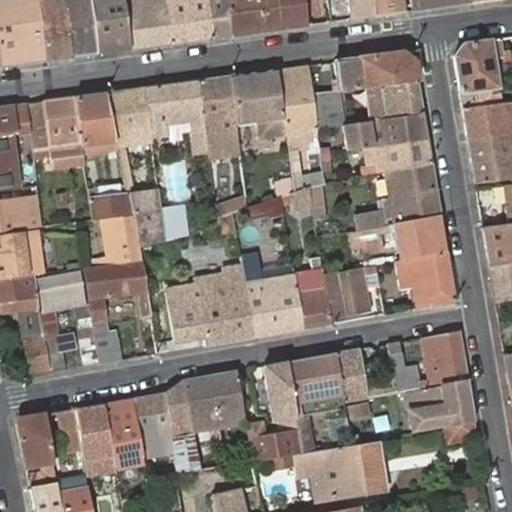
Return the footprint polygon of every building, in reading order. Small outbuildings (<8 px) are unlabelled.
[(0,0),(0,52),(2,66),(45,60),(36,0),(0,0)] [(70,56),(63,0),(36,0),(45,60),(70,56)] [(63,0),(70,56),(95,53),(89,13),(87,0),(63,0)] [(169,43),(162,0),(122,0),(130,49),(169,43)] [(162,0),(169,43),(231,35),(224,0),(162,0)] [(224,0),(231,35),(307,25),(302,0),(224,0)] [(373,16),(370,0),(346,0),(349,19),(373,16)] [(404,11),(402,0),(370,0),(373,16),(404,11)] [(470,3),(469,0),(411,0),(413,10),(470,3)] [(95,53),(111,51),(105,11),(89,13),(95,53)] [(452,55),(460,107),(497,102),(489,58),(501,56),(498,37),(463,43),(452,55)] [(343,90),(417,80),(412,50),(333,60),(336,91),(343,90)] [(308,64),(277,68),(279,79),(309,75),(308,64)] [(277,68),(229,75),(235,123),(256,120),(257,137),(285,134),(279,79),(277,68)] [(229,75),(199,79),(207,150),(208,159),(239,155),(235,123),(229,75)] [(279,79),(285,134),(289,173),(303,171),(301,156),(318,154),(317,151),(315,128),(311,93),(309,75),(279,79)] [(199,79),(144,86),(149,125),(160,124),(162,134),(169,134),(167,123),(192,120),(194,130),(189,131),(192,153),(207,150),(199,79)] [(372,121),(422,114),(422,113),(417,80),(343,90),(344,97),(368,95),(372,121)] [(104,92),(116,150),(121,149),(120,140),(150,136),(149,125),(144,86),(104,92)] [(315,128),(327,126),(335,126),(347,124),(344,97),(343,90),(336,91),(327,91),(311,93),(315,128)] [(83,154),(116,150),(104,92),(74,96),(83,154)] [(84,168),(83,154),(74,96),(26,102),(26,106),(27,106),(32,132),(37,162),(51,161),(53,173),(84,168)] [(466,138),(511,131),(511,100),(497,102),(460,107),(466,138)] [(8,135),(29,132),(26,106),(26,102),(0,105),(0,190),(16,189),(8,135)] [(376,145),(427,139),(422,114),(372,121),(347,124),(335,126),(337,138),(361,135),(361,140),(366,139),(367,145),(376,145)] [(189,131),(194,130),(192,120),(167,123),(169,134),(189,131)] [(149,125),(150,136),(162,134),(160,124),(149,125)] [(328,150),(330,149),(327,126),(315,128),(317,151),(328,150)] [(511,131),(466,138),(474,181),(511,177),(511,131)] [(364,175),(392,169),(430,163),(427,139),(376,145),(378,160),(369,162),(362,162),(364,175)] [(367,145),(369,162),(378,160),(376,145),(367,145)] [(318,159),(330,159),(328,150),(317,151),(318,154),(318,159)] [(172,202),(190,200),(184,162),(166,164),(172,202)] [(387,196),(435,189),(430,163),(392,169),(393,175),(384,176),(387,196)] [(289,173),(291,189),(306,185),(324,182),(319,168),(303,171),(289,173)] [(324,182),(306,185),(310,203),(310,209),(326,207),(324,182)] [(511,224),(511,183),(502,184),(507,225),(511,224)] [(291,189),(286,191),(289,208),(310,203),(306,185),(291,189)] [(93,221),(100,221),(130,217),(125,194),(124,186),(88,191),(93,221)] [(387,196),(380,198),(382,209),(353,214),(356,227),(440,215),(435,189),(387,196)] [(134,217),(140,249),(164,240),(160,206),(157,190),(125,194),(130,217),(134,217)] [(213,202),(215,216),(221,214),(231,210),(245,205),(243,191),(213,202)] [(0,232),(41,227),(38,198),(0,202),(0,232)] [(282,215),(279,198),(248,208),(250,224),(282,215)] [(185,202),(160,206),(164,240),(188,231),(185,202)] [(231,210),(221,214),(224,237),(235,233),(231,210)] [(396,250),(444,241),(440,215),(356,227),(347,228),(350,247),(359,245),(360,251),(395,244),(396,250)] [(100,221),(108,267),(142,262),(140,249),(134,217),(130,217),(100,221)] [(511,224),(507,225),(481,227),(488,265),(511,262),(511,224)] [(0,279),(32,276),(44,274),(38,232),(37,232),(0,235),(0,279)] [(256,337),(302,329),(292,271),(290,263),(260,268),(257,252),(240,256),(242,269),(256,337)] [(446,252),(395,260),(400,287),(417,285),(421,308),(455,302),(446,252)] [(338,256),(319,258),(321,266),(322,271),(340,268),(338,256)] [(108,267),(83,269),(89,302),(99,364),(121,360),(115,329),(107,331),(103,297),(138,291),(141,315),(151,314),(142,262),(108,267)] [(511,262),(488,265),(494,302),(511,299),(511,262)] [(365,274),(363,265),(340,268),(322,271),(328,309),(344,306),(346,313),(370,310),(369,300),(361,302),(356,274),(365,274)] [(201,272),(202,278),(203,284),(217,282),(219,297),(228,295),(225,280),(235,278),(234,271),(232,266),(201,272)] [(302,329),(331,324),(329,316),(328,309),(322,271),(321,266),(292,271),(302,329)] [(203,335),(205,345),(256,337),(242,269),(234,271),(235,278),(225,280),(228,295),(219,297),(217,282),(203,284),(202,278),(194,279),(195,286),(203,335)] [(83,303),(79,274),(39,281),(44,310),(54,308),(75,305),(83,303)] [(369,300),(365,274),(356,274),(361,302),(369,300)] [(44,335),(39,311),(32,276),(0,279),(0,313),(12,312),(17,339),(25,338),(44,335)] [(174,341),(203,335),(195,286),(166,290),(174,341)] [(394,290),(379,292),(383,315),(398,312),(394,290)] [(99,364),(89,302),(83,303),(75,305),(84,367),(99,364)] [(344,306),(328,309),(329,316),(346,313),(344,306)] [(67,370),(60,336),(54,308),(44,310),(39,311),(44,335),(51,372),(67,370)] [(458,331),(421,337),(429,381),(430,383),(467,377),(458,331)] [(51,372),(44,335),(25,338),(32,375),(51,372)] [(402,364),(399,341),(393,342),(395,352),(389,353),(391,367),(402,364)] [(343,402),(395,392),(392,374),(361,379),(355,349),(335,353),(343,402)] [(343,407),(343,402),(335,353),(286,362),(295,417),(306,415),(304,408),(335,403),(337,409),(343,407)] [(511,353),(503,355),(507,380),(511,379),(511,353)] [(295,417),(286,362),(264,366),(274,421),(295,417)] [(430,383),(429,381),(419,382),(416,368),(392,372),(392,374),(395,392),(404,391),(430,387),(430,383)] [(225,415),(243,413),(235,371),(208,376),(218,428),(227,426),(225,415)] [(218,428),(208,376),(181,381),(191,432),(195,431),(218,428)] [(467,380),(430,387),(404,391),(410,432),(444,426),(474,420),(467,380)] [(181,381),(164,394),(170,436),(191,432),(181,381)] [(164,394),(133,399),(140,445),(171,440),(170,436),(164,394)] [(103,405),(112,454),(115,470),(143,464),(141,456),(140,445),(133,399),(103,405)] [(107,455),(112,454),(103,405),(75,410),(83,453),(84,459),(89,458),(87,447),(105,444),(107,455)] [(83,453),(75,410),(57,413),(64,456),(83,453)] [(227,426),(245,423),(243,413),(225,415),(227,426)] [(46,456),(52,455),(44,415),(15,420),(25,468),(32,467),(30,459),(46,456)] [(306,415),(295,417),(298,432),(301,452),(312,449),(311,440),(306,415)] [(292,453),(301,452),(298,432),(265,437),(261,420),(245,423),(252,460),(272,457),(292,453)] [(477,437),(474,420),(444,426),(447,443),(477,437)] [(191,432),(170,436),(171,440),(172,452),(176,474),(202,469),(195,431),(191,432)] [(311,440),(312,449),(349,443),(347,434),(311,440)] [(171,440),(140,445),(141,456),(172,452),(171,440)] [(89,458),(107,455),(105,444),(87,447),(89,458)] [(316,499),(384,488),(376,444),(298,457),(300,475),(312,473),(316,499)] [(292,453),(272,457),(273,468),(294,465),(292,453)] [(48,464),(46,456),(30,459),(32,467),(48,464)] [(30,489),(58,483),(56,470),(27,475),(30,489)] [(61,498),(60,493),(58,483),(30,489),(33,502),(61,498)] [(64,511),(93,511),(89,489),(60,493),(61,498),(63,506),(64,511)] [(246,511),(242,490),(213,496),(216,511),(246,511)]
